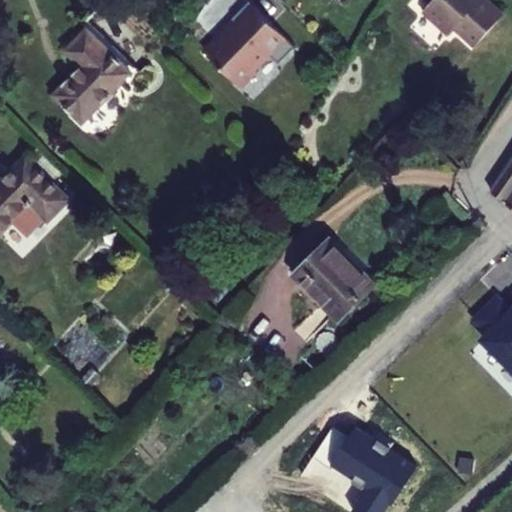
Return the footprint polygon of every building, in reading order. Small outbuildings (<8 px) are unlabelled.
[(482,0),(433,0),(443,8),(437,15),(464,39),(469,32),(490,51),(511,25),(511,9),(501,0),(496,0),(490,7),(482,0)] [(205,51),(237,83),(270,50),(280,60),(296,44),(286,34),(254,2),(205,51)] [(148,66),(103,23),(82,44),(98,60),(70,87),(99,116),(148,66)] [(37,155),(0,193),(0,220),(12,232),(26,218),(36,229),(44,229),(58,215),(60,217),(80,196),(37,155)] [(511,157),(493,189),(508,201),(511,204),(511,157)] [(342,240),(308,276),(351,319),(386,284),(342,240)] [(481,339),(511,371),(511,307),(498,293),(469,321),(484,337),(481,339)] [(384,511),(415,465),(357,427),(332,465),(370,489),(354,511),(384,511)]
